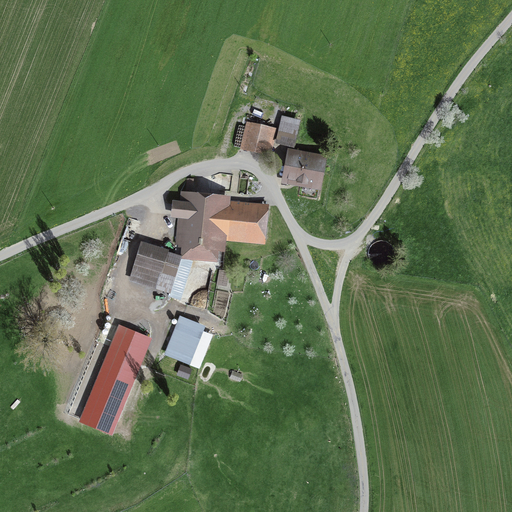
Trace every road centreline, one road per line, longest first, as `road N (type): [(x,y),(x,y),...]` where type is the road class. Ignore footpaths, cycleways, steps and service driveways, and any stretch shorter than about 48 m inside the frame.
road 1 (unclassified): [(297,234),(258,169),(215,165),(0,256)]
road 2 (unclassified): [(511,16),(355,239)]
road 3 (unclassified): [(333,326),(358,432),(364,511)]
